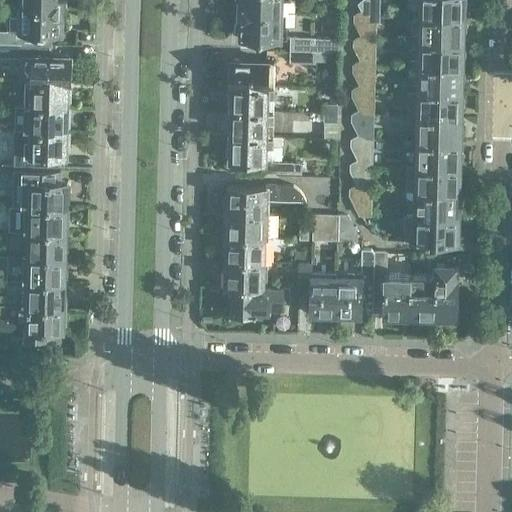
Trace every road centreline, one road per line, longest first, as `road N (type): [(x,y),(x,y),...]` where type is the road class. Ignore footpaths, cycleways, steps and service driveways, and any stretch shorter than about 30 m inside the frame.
road 1 (secondary): [(161,372),(171,0)]
road 2 (secondary): [(131,0),(121,372)]
road 3 (residential): [(491,366),(208,361),(161,372)]
road 4 (secondary): [(121,372),(117,511)]
road 5 (secondary): [(158,511),(161,372)]
road 6 (residential): [(121,372),(0,373)]
